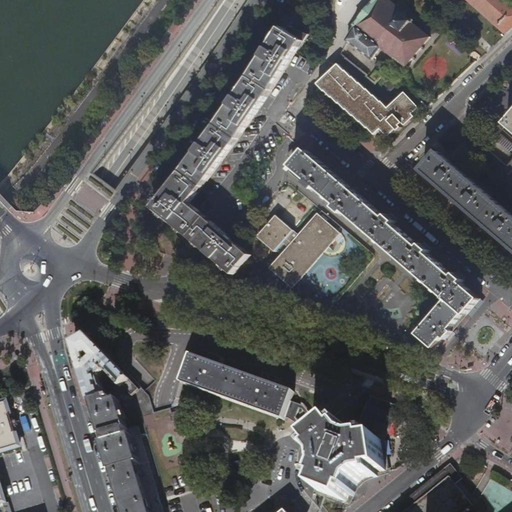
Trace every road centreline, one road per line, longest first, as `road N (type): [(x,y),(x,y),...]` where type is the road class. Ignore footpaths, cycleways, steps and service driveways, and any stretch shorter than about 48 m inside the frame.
road 1 (tertiary): [(62,269),(181,297),(418,380),(474,413)]
road 2 (primary): [(0,301),(54,248),(229,0)]
road 3 (primary): [(62,269),(255,0)]
road 4 (primary): [(212,0),(29,243)]
road 5 (unclassified): [(164,0),(0,206)]
road 6 (residential): [(511,54),(374,181)]
road 7 (residential): [(511,294),(374,181)]
road 8 (secondary): [(98,511),(51,354)]
road 9 (secondary): [(474,413),(439,456),(372,511)]
